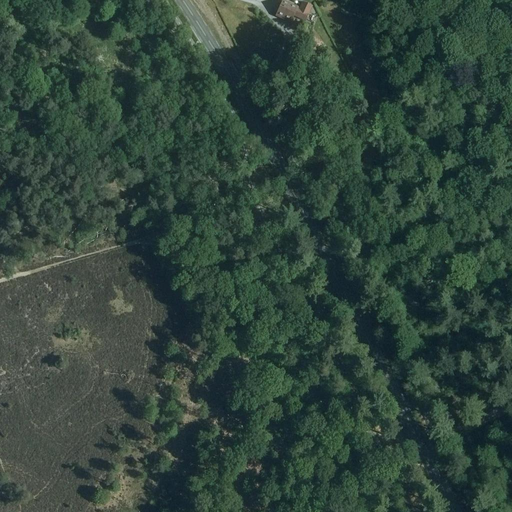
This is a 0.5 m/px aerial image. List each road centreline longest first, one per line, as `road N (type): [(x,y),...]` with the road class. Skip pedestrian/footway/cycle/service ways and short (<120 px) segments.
road 1 (primary): [(425,453),(293,191),(181,0)]
road 2 (track): [(493,511),(321,170)]
road 3 (track): [(321,170),(257,204),(0,280)]
